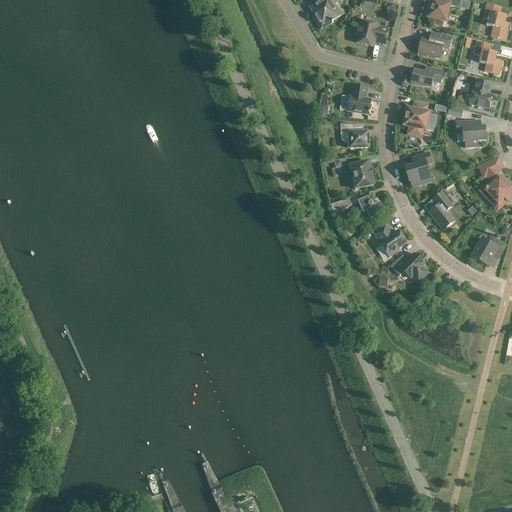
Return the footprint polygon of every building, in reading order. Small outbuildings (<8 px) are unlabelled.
[(342,0),(318,0),(321,3),(310,9),(314,16),(313,17),(321,31),(333,23),(332,22),(339,17),(332,6),(342,0)] [(450,7),(459,10),(461,0),(445,0),(444,4),(432,1),(428,19),(435,21),(433,26),(442,28),(444,23),(446,24),(450,7)] [(493,28),(491,38),(506,42),(510,25),(505,24),(507,17),(500,16),(501,9),(486,5),(483,20),(488,21),(486,26),(493,28)] [(378,28),(378,27),(362,23),(361,25),(359,24),(356,35),(358,36),(356,44),(373,48),(374,43),(385,46),(389,30),(378,28)] [(431,34),(430,41),(422,39),(418,54),(440,60),(442,50),(448,51),(451,39),(431,34)] [(490,53),(492,46),(477,42),(474,56),(481,58),(479,64),(486,66),(484,73),(499,76),(502,63),(495,61),(497,55),(490,53)] [(426,69),(424,74),(414,72),(411,85),(431,90),(432,83),(440,85),(443,73),(426,69)] [(455,73),(448,72),(446,79),(454,81),(455,73)] [(477,81),(475,93),(473,92),(469,106),(489,110),(492,97),(488,96),(491,84),(477,81)] [(366,96),(367,89),(354,87),(352,99),(350,98),(348,112),(369,116),(371,102),(364,101),(365,96),(366,96)] [(429,115),(426,114),(427,107),(414,104),(413,111),(407,110),(403,127),(409,128),(408,136),(421,138),(422,131),(433,133),(437,116),(429,115)] [(449,108),(447,116),(461,120),(463,111),(449,108)] [(463,143),(465,143),(465,149),(478,148),(477,142),(486,142),(485,128),(482,128),(481,122),(456,124),(457,136),(463,135),(463,143)] [(363,134),(363,127),(340,126),(341,139),(341,140),(342,142),(342,143),(343,143),(345,144),(346,144),(350,144),(350,150),(368,149),(368,134),(363,134)] [(414,166),(405,169),(409,183),(410,182),(411,184),(412,189),(432,183),(430,178),(426,166),(432,164),(429,154),(412,160),(414,166)] [(335,169),(347,167),(346,160),(333,161),(335,169)] [(511,189),(506,183),(508,181),(499,173),(494,160),(478,167),(484,180),(487,178),(493,184),(482,194),(489,202),(498,211),(501,209),(507,203),(511,204),(511,189)] [(374,186),(369,163),(349,167),(355,191),(374,186)] [(437,208),(429,214),(444,232),(455,223),(447,213),(454,207),(443,193),(432,202),(437,208)] [(370,204),(368,199),(358,203),(363,215),(361,218),(373,224),(377,218),(385,215),(380,204),(375,206),(374,205),(374,204),(372,204),(370,204)] [(350,207),(348,200),(331,206),(333,213),(350,207)] [(477,213),(473,208),(467,212),(472,217),(477,213)] [(399,251),(398,250),(406,244),(398,232),(392,236),(386,227),(374,235),(380,244),(380,245),(389,258),(399,251)] [(502,237),(509,239),(511,232),(503,230),(502,237)] [(489,245),(482,241),(473,258),(487,266),(492,256),(498,259),(504,247),(492,240),(489,245)] [(424,265),(414,255),(406,264),(400,259),(390,268),(400,277),(404,273),(410,280),(412,278),(418,284),(428,274),(422,268),(424,265)] [(371,269),(370,276),(377,277),(378,270),(371,269)] [(387,288),(388,281),(380,280),(379,287),(387,288)]
